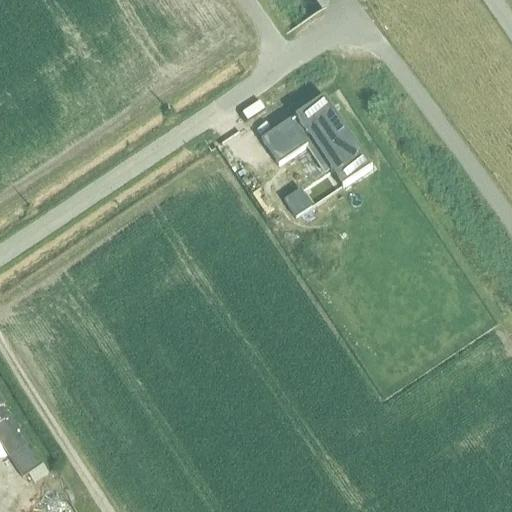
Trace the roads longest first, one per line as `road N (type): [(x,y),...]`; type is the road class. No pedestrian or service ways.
road 1 (unclassified): [(353,16),(0,258)]
road 2 (unclassified): [(353,16),(511,226)]
